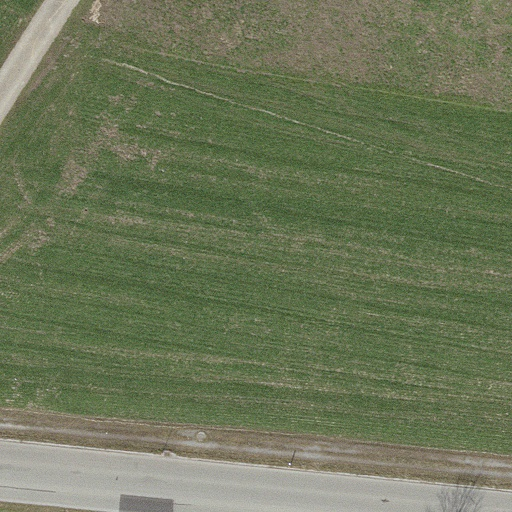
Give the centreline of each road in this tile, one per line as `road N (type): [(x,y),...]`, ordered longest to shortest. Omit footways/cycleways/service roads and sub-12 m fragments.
road 1 (tertiary): [(0,479),(333,511)]
road 2 (track): [(0,114),(74,0)]
